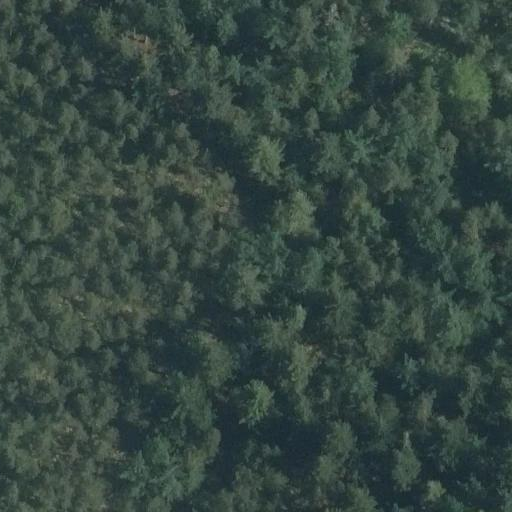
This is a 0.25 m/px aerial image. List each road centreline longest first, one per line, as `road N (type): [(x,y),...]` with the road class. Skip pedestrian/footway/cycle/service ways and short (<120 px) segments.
road 1 (track): [(62,0),(105,94),(143,122),(198,134),(238,214),(233,250),(118,458),(103,511)]
road 2 (track): [(368,0),(511,121)]
